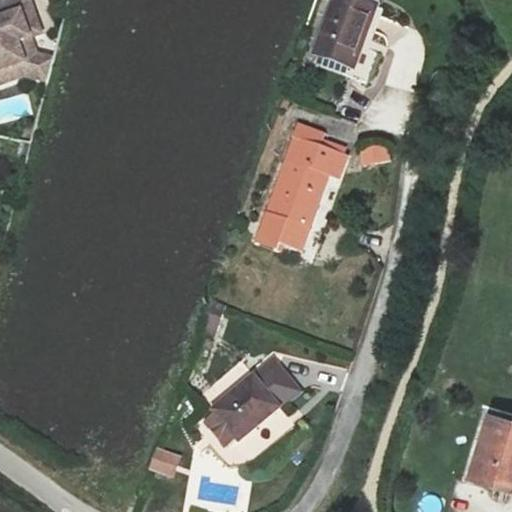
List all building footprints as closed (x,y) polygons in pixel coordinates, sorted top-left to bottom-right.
[(0,81),(29,72),(48,79),(53,58),(38,54),(31,35),(42,31),(31,0),(8,0),(0,3),(0,81)] [(375,8),(357,0),(334,0),(312,58),(349,73),(375,8)] [(324,133),(296,122),(291,134),(296,136),(256,239),(275,247),(279,238),(300,246),(327,177),(336,180),(345,157),(319,147),(324,133)] [(275,357),(211,405),(236,439),(301,391),(275,357)] [(511,428),(491,421),(472,482),(511,494),(511,428)] [(150,469),(171,477),(180,456),(158,448),(150,469)]
